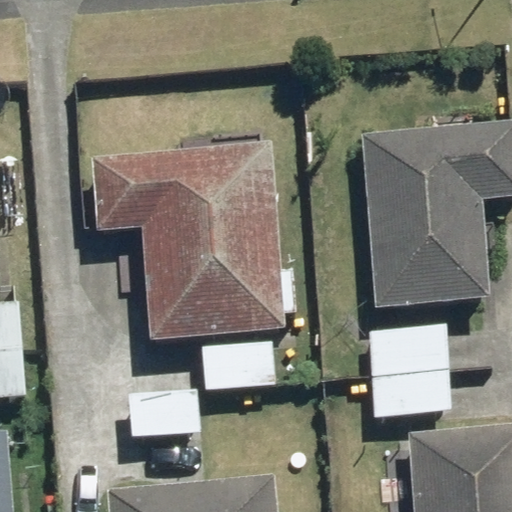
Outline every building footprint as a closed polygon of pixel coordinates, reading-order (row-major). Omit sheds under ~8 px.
[(511,131),(368,142),(380,316),(499,308),(491,209),(511,207),(511,131)] [(278,151),(97,164),(102,238),(147,235),(156,349),(292,339),(278,151)] [(25,308),(0,309),(0,405),(32,403),(25,308)] [(452,326),(372,331),(377,428),(458,423),(452,326)] [(276,343),(203,346),(205,393),(205,400),(278,396),(276,343)] [(134,446),(207,442),(205,400),(205,393),(132,397),(134,446)] [(511,511),(511,433),(414,441),(419,511),(511,511)] [(19,511),(14,439),(0,439),(0,511),(19,511)] [(282,511),(279,482),(114,497),(114,511),(282,511)]
